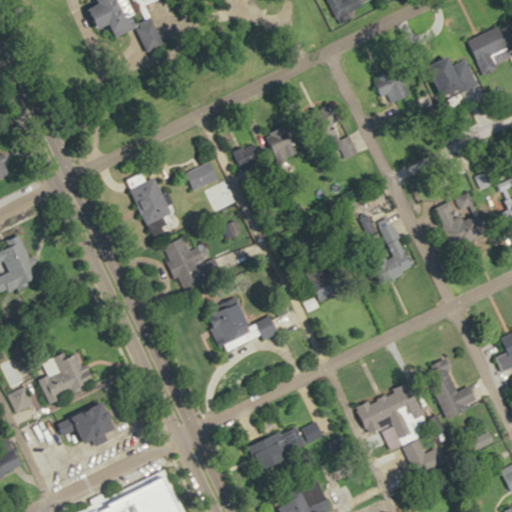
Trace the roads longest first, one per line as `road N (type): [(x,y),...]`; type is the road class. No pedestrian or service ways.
road 1 (tertiary): [(218,511),(0,56)]
road 2 (residential): [(511,435),(456,304),(301,0)]
road 3 (residential): [(61,183),(428,0)]
road 4 (residential): [(183,438),(511,276)]
road 5 (residential): [(25,511),(183,438)]
road 6 (residential): [(0,399),(51,511)]
